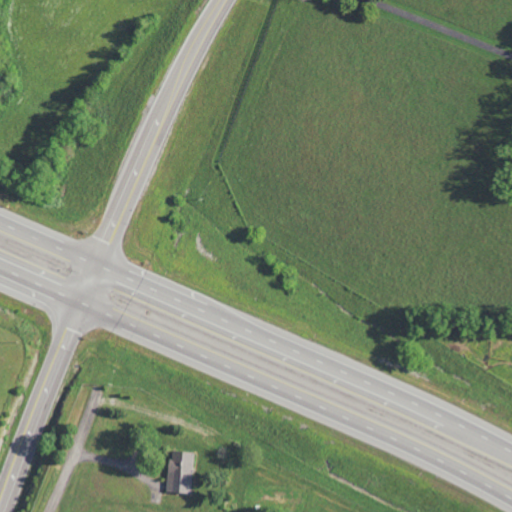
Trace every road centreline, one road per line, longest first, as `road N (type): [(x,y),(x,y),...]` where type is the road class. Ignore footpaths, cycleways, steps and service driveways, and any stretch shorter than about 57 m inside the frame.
road 1 (trunk): [(0,266),(409,442),(511,495)]
road 2 (trunk): [(511,446),(0,221)]
road 3 (tertiary): [(0,506),(129,193),(223,0)]
